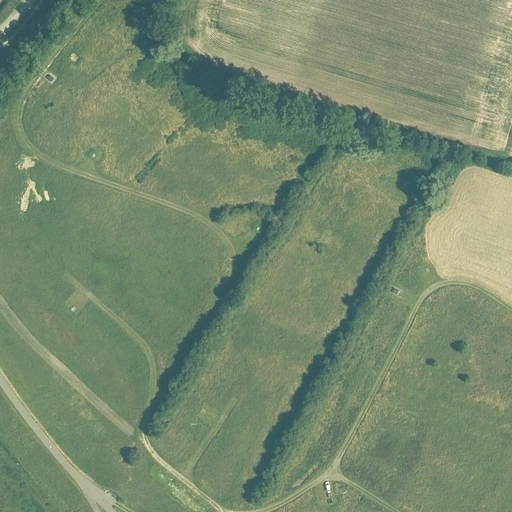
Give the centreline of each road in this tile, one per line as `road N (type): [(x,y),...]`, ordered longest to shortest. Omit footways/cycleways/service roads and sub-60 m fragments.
road 1 (track): [(218,511),(153,452),(146,419),(233,278),(234,250),(214,224),(47,158),(24,135),(27,85),(98,0)]
road 2 (track): [(259,511),(334,463),(422,296),(460,279),(511,305)]
road 3 (unclassified): [(112,511),(0,379)]
road 4 (track): [(70,277),(144,342),(154,363),(154,403)]
